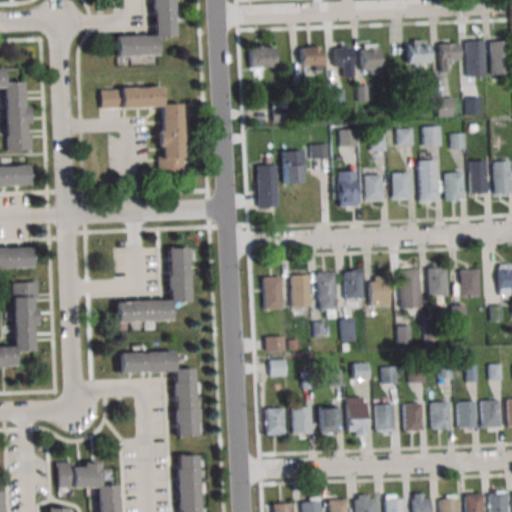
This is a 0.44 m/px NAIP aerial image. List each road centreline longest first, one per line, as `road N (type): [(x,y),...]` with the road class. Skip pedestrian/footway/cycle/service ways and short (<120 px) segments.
road 1 (residential): [(228,241),(511,231)]
road 2 (residential): [(216,19),(495,4)]
road 3 (residential): [(241,471),(511,457)]
road 4 (residential): [(241,471),(228,241)]
road 5 (residential): [(71,391),(143,387),(144,511)]
road 6 (residential): [(65,213),(59,22)]
road 7 (residential): [(226,206),(216,19)]
road 8 (residential): [(71,391),(65,213)]
road 9 (residential): [(226,206),(65,213)]
